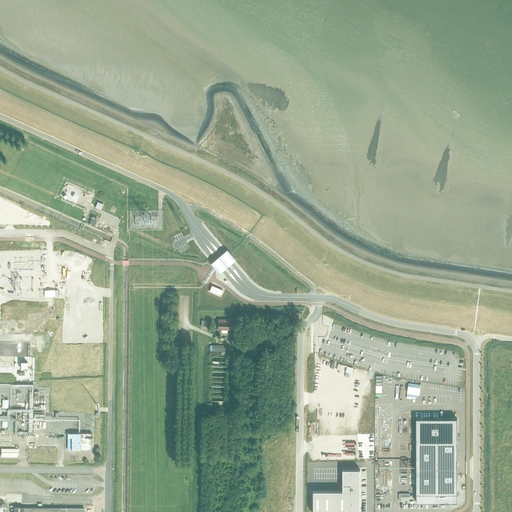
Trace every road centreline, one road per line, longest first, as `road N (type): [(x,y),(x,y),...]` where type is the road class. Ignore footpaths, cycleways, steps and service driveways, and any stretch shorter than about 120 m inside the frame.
road 1 (trunk): [(279,511),(291,0)]
road 2 (trunk): [(278,0),(267,511)]
road 3 (unclassified): [(109,511),(110,254),(63,233),(0,231)]
road 4 (unclassified): [(298,511),(300,336),(317,313),(317,297)]
road 5 (unclassified): [(475,511),(473,340)]
road 6 (unclassified): [(473,340),(317,297)]
